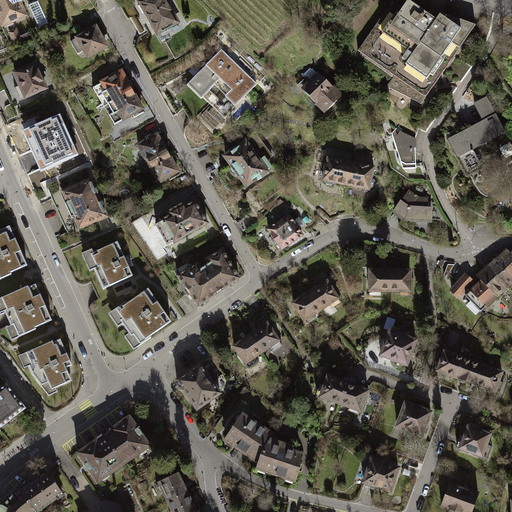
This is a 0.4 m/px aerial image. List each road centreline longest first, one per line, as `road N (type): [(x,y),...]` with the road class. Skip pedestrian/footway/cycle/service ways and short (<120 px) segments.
road 1 (residential): [(259,281),(107,7)]
road 2 (residential): [(110,390),(0,148)]
road 3 (residential): [(477,250),(443,204),(428,143),(496,34),(511,29)]
road 4 (residential): [(259,281),(345,232),(453,255),(477,250)]
road 5 (residential): [(203,453),(257,483),(362,511)]
road 6 (residential): [(143,367),(259,281)]
road 7 (residential): [(0,471),(110,390)]
